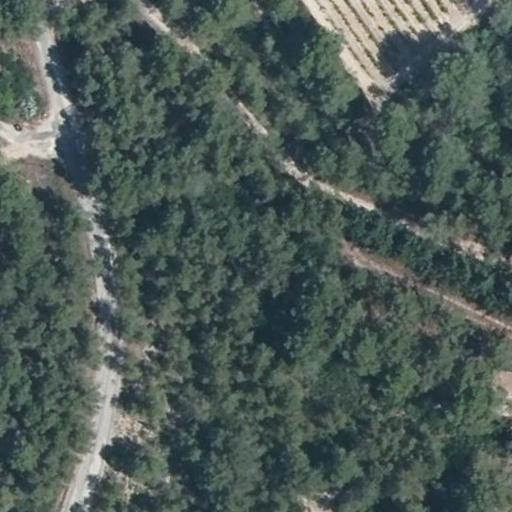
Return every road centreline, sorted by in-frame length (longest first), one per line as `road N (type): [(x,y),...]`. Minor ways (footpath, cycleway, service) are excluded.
road 1 (unclassified): [(73,511),(96,456),(84,173),(24,0)]
road 2 (track): [(511,266),(294,177),(219,75),(138,0)]
